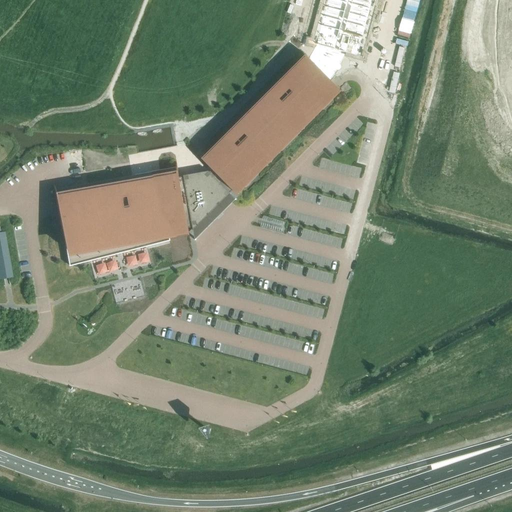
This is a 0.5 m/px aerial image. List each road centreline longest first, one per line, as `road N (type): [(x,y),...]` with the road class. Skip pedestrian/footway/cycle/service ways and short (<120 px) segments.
road 1 (trunk): [(511,447),(309,493),(212,504),(120,495),(0,458)]
road 2 (trunk): [(511,450),(334,511)]
